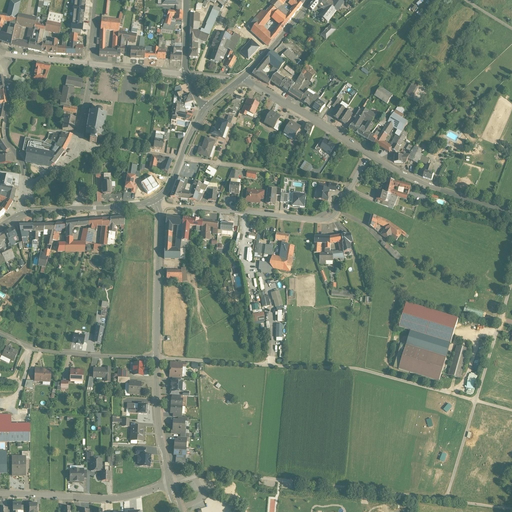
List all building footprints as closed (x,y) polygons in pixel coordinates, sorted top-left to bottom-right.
[(285,0),(273,0),(270,4),(278,10),(280,7),(286,0),(285,0)] [(295,0),(291,0),(289,3),(294,7),(293,8),(294,9),(297,12),(302,5),(299,2),(298,3),(295,0)] [(315,0),(312,4),(316,7),(318,5),(324,9),(327,5),(321,2),(321,1),(319,0),(315,0)] [(337,0),(334,5),(332,8),(336,11),(337,12),(345,1),(343,0),(337,0)] [(20,2),(10,1),(7,15),(17,17),(19,7),(20,2)] [(216,5),(206,26),(204,31),(201,30),(200,31),(198,39),(203,41),(206,42),(209,35),(214,23),(221,8),(216,5)] [(278,11),(272,5),(266,12),(271,16),(272,17),(278,11)] [(327,5),(324,9),(325,10),(320,17),(327,23),(336,11),(332,8),(331,9),(328,6),(327,5)] [(289,14),(280,7),(278,10),(290,21),(295,14),(292,12),(289,14)] [(262,10),(256,18),(259,20),(257,23),(262,27),(270,17),(265,13),(262,10)] [(182,12),(169,11),(167,15),(171,16),(176,16),(175,20),(182,21),(182,17),(182,16),(182,12)] [(286,19),(278,11),(272,17),(280,24),(280,25),(284,28),(290,21),(286,18),(286,19)] [(61,15),(49,12),(47,22),(52,23),(59,25),(61,15)] [(199,14),(190,13),(190,35),(198,39),(200,31),(197,30),(199,26),(199,22),(198,22),(199,14)] [(0,14),(0,27),(1,28),(3,21),(6,21),(10,22),(9,28),(14,30),(15,26),(17,17),(7,15),(4,15),(0,14)] [(25,16),(18,14),(15,26),(19,27),(19,26),(23,26),(25,16)] [(36,18),(25,16),(23,26),(29,28),(34,29),(35,24),(36,18)] [(172,31),(176,31),(176,28),(175,28),(176,25),(182,25),(182,21),(175,20),(176,16),(171,16),(169,24),(173,24),(172,31)] [(256,18),(248,27),(251,30),(257,23),(259,20),(256,18)] [(121,21),(101,19),(100,30),(106,30),(114,31),(118,32),(121,21)] [(41,25),(36,24),(35,30),(40,31),(44,32),(44,31),(46,22),(42,21),(41,25)] [(47,22),(46,22),(44,31),(48,32),(59,34),(61,25),(59,25),(52,23),(47,22)] [(262,27),(257,23),(251,30),(268,46),(275,38),(271,35),(262,27)] [(331,25),(321,36),(326,41),(337,31),(331,25)] [(15,26),(14,30),(12,40),(10,45),(19,47),(20,42),(17,41),(20,27),(19,27),(15,26)] [(9,28),(8,28),(6,37),(0,34),(0,41),(1,42),(5,44),(5,43),(10,45),(12,40),(14,30),(9,28)] [(234,33),(228,29),(225,34),(221,32),(221,33),(232,37),(234,33)] [(40,31),(37,43),(35,42),(34,44),(31,44),(32,40),(30,39),(28,49),(41,52),(42,46),(41,46),(43,37),(43,36),(44,32),(40,31)] [(221,33),(217,31),(216,35),(230,42),(230,41),(232,37),(221,33)] [(126,33),(118,32),(118,39),(124,40),(125,40),(126,33)] [(33,34),(28,33),(25,43),(24,43),(22,48),(28,49),(30,39),(32,40),(32,36),(33,34)] [(240,36),(234,33),(232,37),(230,41),(230,42),(229,43),(232,44),(235,46),(240,36)] [(198,39),(190,35),(189,57),(190,58),(193,58),(193,57),(197,57),(197,54),(199,54),(199,50),(197,50),(197,49),(196,49),(196,48),(197,48),(197,44),(194,44),(194,41),(197,41),(197,39),(198,39)] [(230,42),(216,35),(214,40),(223,44),(220,51),(225,53),(229,43),(230,42)] [(107,49),(104,49),(104,37),(100,37),(100,38),(100,44),(99,51),(99,56),(112,57),(112,51),(107,51),(107,49)] [(158,48),(158,50),(165,50),(166,46),(171,46),(172,40),(163,41),(163,38),(159,38),(158,48)] [(57,41),(51,40),(50,44),(49,45),(48,53),(56,54),(56,47),(57,47),(57,41)] [(223,44),(214,40),(211,47),(214,49),(213,53),(217,55),(220,51),(223,44)] [(243,52),(242,53),(246,57),(247,55),(249,57),(259,47),(251,40),(242,50),(243,52)] [(73,43),(70,43),(69,49),(66,49),(65,54),(75,55),(76,46),(76,44),(73,43)] [(76,46),(75,55),(82,55),(83,47),(76,46)] [(175,47),(171,46),(170,59),(171,59),(172,60),(173,60),(174,59),(181,60),(181,54),(175,53),(176,50),(182,50),(182,47),(175,47)] [(139,49),(131,48),(131,57),(144,58),(144,53),(145,49),(139,49)] [(152,53),(149,53),(149,54),(148,59),(156,59),(158,50),(158,48),(154,48),(153,50),(152,50),(152,53)] [(165,50),(158,50),(156,59),(165,59),(165,50)] [(298,59),(287,50),(283,55),(293,64),(298,59)] [(217,55),(213,53),(210,60),(217,62),(220,55),(224,57),(225,53),(220,51),(217,55)] [(285,63),(272,52),(266,59),(276,68),(280,71),(285,63)] [(236,58),(231,55),(230,56),(226,65),(230,68),(236,58)] [(263,62),(253,75),(261,81),(264,77),(261,74),(268,66),(263,62)] [(44,64),(36,63),(35,72),(39,73),(40,68),(42,68),(44,64)] [(292,76),(295,71),(287,66),(284,70),(292,76)] [(316,75),(306,67),(301,75),(310,83),(316,75)] [(268,79),(265,83),(269,85),(271,82),(278,73),(280,71),(276,68),(268,79)] [(278,73),(271,82),(280,89),(286,82),(285,81),(278,76),(280,74),(278,73)] [(14,75),(13,79),(22,84),(25,78),(22,77),(21,78),(14,75)] [(83,80),(67,77),(66,85),(66,87),(64,86),(60,105),(64,106),(69,107),(69,105),(70,105),(72,98),(74,98),(75,94),(73,93),(74,86),(81,88),(83,80)] [(287,80),(285,81),(286,82),(280,89),(289,95),(295,85),(287,80)] [(299,93),(297,92),(301,86),(296,83),(295,85),(289,95),(301,102),(304,97),(299,94),(299,93)] [(175,87),(174,102),(176,102),(177,98),(182,96),(185,95),(182,85),(175,87)] [(393,97),(380,89),(375,97),(387,106),(393,97)] [(304,97),(301,102),(305,105),(306,105),(309,107),(314,98),(307,93),(304,97)] [(185,95),(182,96),(184,103),(184,104),(185,104),(193,101),(190,94),(185,95)] [(314,98),(309,107),(313,109),(319,102),(320,99),(315,96),(314,98)] [(248,100),(241,114),(245,116),(247,112),(248,111),(247,110),(251,101),(248,100)] [(336,100),(331,107),(335,110),(340,102),(336,100)] [(259,105),(251,101),(247,110),(248,111),(247,112),(254,115),(259,105)] [(319,102),(313,109),(320,114),(326,107),(319,102)] [(107,106),(92,104),(90,113),(89,112),(85,135),(90,136),(89,142),(96,143),(97,137),(102,138),(106,115),(105,115),(107,106)] [(328,106),(325,111),(323,110),(320,114),(324,117),(330,108),(328,106)] [(179,109),(173,108),(172,116),(184,118),(185,114),(178,112),(179,109)] [(339,108),(333,117),(339,121),(346,111),(342,109),(342,110),(339,108)] [(360,115),(355,123),(361,126),(364,121),(369,113),(368,112),(363,109),(361,113),(360,115)] [(358,110),(353,118),(356,120),(360,115),(361,113),(358,110)] [(455,110),(448,119),(452,121),(459,113),(455,110)] [(346,111),(339,121),(345,125),(352,116),(349,114),(346,111)] [(280,117),(271,112),(266,121),(275,126),(280,117)] [(376,117),(369,113),(364,121),(369,125),(370,125),(376,117)] [(408,124),(393,115),(388,124),(389,124),(394,127),(403,133),(405,129),(408,124)] [(75,118),(65,116),(62,130),(73,132),(74,126),(75,124),(74,124),(75,118)] [(219,119),(215,129),(213,128),(211,134),(221,138),(222,137),(221,137),(224,130),(227,122),(226,122),(219,119)] [(295,124),(291,122),(285,133),(285,134),(286,133),(294,137),(293,138),(295,139),(297,134),(301,128),(300,128),(300,129),(294,125),(295,124)] [(355,123),(354,124),(349,130),(356,134),(355,135),(358,136),(368,141),(371,136),(369,134),(374,127),(370,125),(369,125),(365,130),(360,127),(361,126),(355,123)] [(389,124),(382,134),(387,137),(394,127),(389,124)] [(314,128),(309,125),(305,131),(308,133),(307,134),(309,135),(311,136),(314,128)] [(54,133),(50,139),(57,143),(55,146),(64,151),(71,139),(72,135),(54,133)] [(156,134),(155,134),(155,139),(153,148),(162,149),(163,141),(159,140),(160,135),(159,135),(156,134)] [(302,137),(297,134),(295,139),(293,138),(292,140),(299,144),(302,137)] [(382,134),(378,140),(374,145),(381,149),(384,145),(382,144),(387,137),(382,134)] [(378,140),(371,136),(368,141),(374,145),(378,140)] [(389,148),(387,147),(384,151),(389,154),(391,151),(392,151),(399,140),(399,139),(396,137),(389,149),(389,148)] [(64,151),(55,146),(55,147),(39,140),(25,138),(22,150),(27,152),(25,161),(50,167),(55,163),(60,157),(64,151)] [(209,139),(206,138),(202,149),(200,148),(198,154),(208,157),(211,150),(214,143),(214,142),(209,139)] [(10,149),(3,140),(0,140),(0,145),(3,151),(5,150),(5,151),(10,149)] [(399,140),(392,151),(396,153),(403,142),(399,140)] [(329,143),(329,144),(326,141),(324,144),(321,149),(322,150),(330,155),(335,147),(332,145),(329,143)] [(321,142),(315,151),(319,153),(322,150),(321,149),(324,144),(321,142)] [(415,149),(409,145),(406,150),(412,153),(415,149)] [(415,148),(415,149),(412,153),(407,161),(418,166),(419,162),(420,162),(422,158),(422,156),(418,154),(420,151),(415,148)] [(12,154),(5,155),(0,154),(0,162),(4,163),(4,162),(12,162),(12,154)] [(157,156),(152,155),(149,169),(155,170),(157,161),(157,156)] [(172,160),(165,158),(157,156),(157,161),(164,163),(162,170),(168,173),(172,160)] [(429,161),(422,158),(420,162),(428,166),(428,165),(429,161)] [(132,163),(130,175),(135,176),(139,177),(139,172),(136,171),(137,164),(132,163)] [(307,163),(302,171),(308,175),(313,167),(307,163)] [(216,171),(208,166),(204,172),(212,177),(216,171)] [(432,170),(426,169),(425,172),(424,175),(423,179),(432,182),(434,175),(430,174),(432,170)] [(239,172),(232,171),(229,179),(238,180),(239,172)] [(13,176),(3,173),(2,177),(1,178),(0,178),(0,184),(1,184),(5,185),(10,187),(13,176)] [(130,175),(127,175),(125,187),(132,188),(133,188),(133,184),(135,176),(130,175)] [(152,176),(147,180),(153,190),(159,186),(152,176)] [(109,177),(104,178),(104,182),(102,182),(102,187),(101,187),(101,189),(103,189),(103,193),(104,194),(106,194),(107,193),(112,192),(111,182),(109,182),(109,179),(109,177)] [(147,180),(141,183),(147,193),(153,190),(147,180)] [(396,182),(388,180),(385,194),(387,195),(391,196),(392,192),(393,187),(395,187),(396,182)] [(202,185),(194,182),(193,184),(191,190),(199,193),(200,190),(202,185)] [(240,184),(231,183),(230,193),(239,194),(240,184)] [(337,185),(329,184),(329,187),(320,185),(319,189),(329,190),(329,191),(336,192),(337,185)] [(10,187),(5,185),(4,190),(8,191),(7,194),(3,192),(0,194),(13,200),(16,188),(10,187)] [(182,187),(175,185),(170,197),(178,198),(188,199),(190,194),(180,192),(182,188),(182,187)] [(87,187),(78,187),(79,194),(84,194),(84,195),(87,195),(87,194),(88,194),(87,187)] [(182,188),(180,192),(190,194),(198,197),(201,198),(203,194),(202,194),(201,194),(199,193),(191,190),(191,191),(182,188)] [(319,189),(318,189),(317,196),(318,196),(317,200),(327,201),(329,191),(329,190),(319,189)] [(210,191),(209,191),(208,200),(216,201),(217,192),(216,192),(210,191)] [(254,192),(254,193),(247,192),(247,201),(256,202),(257,203),(258,203),(259,202),(260,202),(260,199),(261,193),(260,192),(254,192)] [(385,194),(379,192),(376,200),(385,203),(387,195),(385,194)] [(407,196),(392,192),(391,196),(398,198),(406,201),(407,196)] [(13,200),(0,194),(0,200),(5,202),(1,207),(7,210),(13,200)] [(289,195),(281,194),(281,196),(280,203),(288,204),(289,195)] [(276,196),(268,195),(267,204),(275,205),(276,196)] [(306,196),(294,195),(292,207),(304,208),(306,196)] [(398,198),(391,196),(389,204),(395,206),(398,198)] [(125,216),(111,218),(109,225),(109,227),(109,230),(113,231),(114,225),(124,224),(125,216)] [(179,218),(166,216),(165,232),(171,233),(172,223),(174,223),(174,224),(178,225),(179,218)] [(376,217),(372,216),(369,226),(373,229),(374,226),(376,226),(376,224),(384,226),(385,221),(381,219),(376,217)] [(102,219),(89,220),(88,226),(89,226),(88,228),(94,230),(94,227),(97,228),(97,226),(101,226),(102,219)] [(197,221),(183,219),(182,225),(183,225),(181,235),(187,236),(188,227),(189,227),(189,225),(196,226),(197,221)] [(66,222),(56,223),(54,229),(53,237),(57,238),(60,228),(66,228),(66,222)] [(33,223),(19,223),(20,229),(21,233),(27,233),(27,229),(33,229),(33,223)] [(44,223),(33,223),(33,229),(32,239),(37,240),(37,230),(43,230),(44,224),(44,223)] [(56,223),(44,223),(44,227),(47,228),(50,228),(48,236),(49,236),(48,239),(52,240),(53,237),(54,229),(56,223)] [(234,225),(222,224),(221,226),(221,231),(233,232),(234,225)] [(400,231),(390,224),(387,228),(385,230),(396,237),(400,231)] [(74,226),(66,228),(66,242),(72,242),(72,229),(74,226)] [(106,226),(102,226),(100,245),(106,245),(106,244),(107,245),(109,230),(109,227),(106,226)] [(12,227),(4,231),(6,236),(7,236),(8,239),(13,236),(15,235),(14,232),(15,231),(12,227)] [(88,228),(85,243),(91,243),(94,230),(88,228)] [(396,237),(385,230),(381,236),(388,241),(391,237),(394,239),(396,237)] [(276,234),(265,232),(263,241),(270,242),(275,242),(276,240),(276,234)] [(289,236),(276,234),(276,240),(283,241),(281,250),(286,251),(287,245),(288,242),(289,236)] [(351,235),(342,236),(343,241),(342,241),(343,244),(342,244),(343,249),(343,252),(343,254),(351,252),(349,244),(350,243),(353,242),(351,235)] [(342,236),(330,238),(330,244),(338,242),(340,252),(343,252),(343,249),(342,244),(343,244),(342,241),(343,241),(342,236)] [(186,241),(181,241),(180,249),(185,249),(188,249),(189,241),(186,241)] [(16,243),(15,243),(16,245),(19,244),(22,251),(24,250),(20,242),(16,243)] [(56,242),(52,242),(51,245),(50,249),(49,251),(50,251),(53,251),(55,251),(58,251),(60,251),(65,251),(66,242),(56,242)] [(66,242),(65,251),(70,251),(84,251),(85,243),(85,242),(76,242),(72,242),(66,242)] [(269,246),(266,246),(265,254),(271,255),(272,247),(274,247),(275,242),(270,242),(269,246)] [(286,251),(281,250),(280,258),(292,260),(294,247),(287,245),(286,251)] [(1,250),(0,250),(3,255),(9,252),(7,247),(6,248),(1,250)] [(170,249),(164,248),(164,259),(180,259),(180,249),(176,249),(170,249)] [(399,256),(390,248),(387,251),(394,259),(396,259),(399,256)] [(44,255),(40,255),(38,264),(42,265),(45,266),(48,256),(44,255)] [(280,258),(272,257),(270,264),(270,265),(273,269),(290,272),(292,260),(280,258)] [(26,262),(19,270),(23,273),(30,265),(26,262)] [(270,264),(262,263),(262,264),(260,264),(259,270),(262,270),(261,273),(269,273),(275,272),(273,269),(270,265),(270,264)] [(181,271),(166,270),(166,278),(176,279),(182,279),(181,271)] [(336,284),(331,284),(331,297),(353,299),(353,293),(336,291),(336,284)] [(279,292),(271,294),(273,300),(274,300),(276,307),(282,306),(279,292)] [(268,296),(261,297),(263,307),(270,305),(268,296)] [(467,298),(465,303),(488,311),(490,305),(467,298)] [(250,312),(261,311),(260,304),(250,305),(250,312)] [(458,320),(406,304),(399,328),(411,331),(451,343),(458,320)] [(464,307),(462,312),(491,320),(492,315),(464,307)] [(103,329),(97,328),(96,328),(93,343),(99,344),(101,337),(102,337),(103,329)] [(406,347),(446,359),(451,343),(411,331),(406,347)] [(80,344),(83,345),(83,343),(85,336),(74,334),(72,343),(74,344),(80,345),(80,344)] [(18,351),(7,346),(4,351),(2,355),(13,360),(18,351)] [(446,359),(406,347),(399,370),(439,382),(446,359)] [(468,350),(457,347),(449,375),(460,378),(468,350)] [(143,364),(135,363),(134,367),(133,367),(133,372),(134,372),(134,375),(142,376),(142,372),(143,372),(143,368),(142,368),(143,364)] [(182,363),(173,363),(173,367),(170,366),(169,378),(172,378),(180,379),(181,379),(182,363)] [(51,369),(35,368),(34,380),(50,381),(51,369)] [(110,368),(105,368),(105,369),(94,369),(93,377),(105,378),(105,382),(110,382),(110,368)] [(83,370),(70,370),(70,380),(82,381),(83,370)] [(140,383),(129,382),(129,394),(140,395),(140,383)] [(172,382),(171,382),(170,383),(170,386),(171,387),(171,388),(171,392),(178,392),(182,393),(182,392),(183,383),(180,382),(172,382)] [(171,399),(171,406),(182,407),(182,400),(180,400),(171,399)] [(138,405),(127,404),(126,410),(130,410),(129,414),(138,414),(138,405)] [(147,405),(138,405),(138,414),(146,414),(146,410),(148,409),(148,407),(147,405)] [(182,407),(171,406),(170,414),(173,414),(181,414),(182,407)] [(254,410),(242,410),(242,417),(253,418),(254,410)] [(9,414),(0,414),(0,423),(9,424),(9,414)] [(178,421),(173,421),(172,422),(172,424),(173,425),(173,430),(185,431),(185,426),(184,425),(184,422),(178,421)] [(0,442),(9,442),(9,424),(0,423),(0,442)] [(11,424),(9,424),(9,442),(30,442),(30,423),(11,424)] [(144,428),(132,427),(131,441),(143,442),(144,428)] [(145,456),(140,455),(139,457),(138,457),(137,465),(139,465),(139,467),(150,468),(150,456),(145,456)] [(23,459),(12,459),(12,473),(17,473),(17,474),(24,474),(24,464),(25,464),(25,459),(23,459)] [(92,461),(90,461),(90,463),(90,472),(95,472),(95,471),(101,471),(101,461),(92,461)] [(109,472),(105,473),(101,473),(101,482),(109,482),(109,472)]
